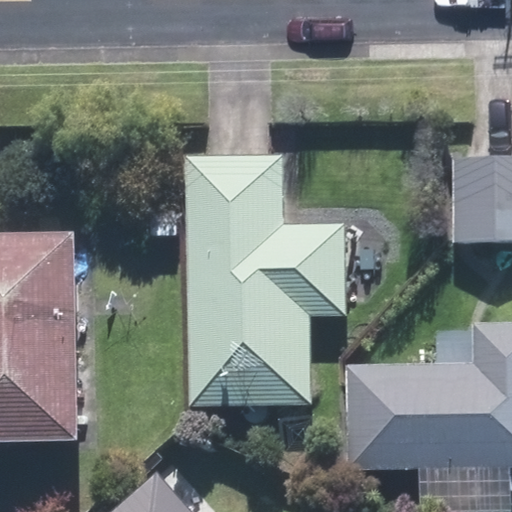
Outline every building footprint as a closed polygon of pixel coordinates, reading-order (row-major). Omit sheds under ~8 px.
[(511,155),(467,157),(471,240),(511,237),(511,155)] [(294,157),(205,159),(211,399),(321,397),(319,311),(353,311),(351,228),(296,230),(294,157)] [(95,232),(0,234),(0,433),(100,431),(95,232)] [(495,366),(365,370),(368,465),(511,460),(511,326),(493,327),(495,366)] [(216,511),(183,474),(140,511),(216,511)]
